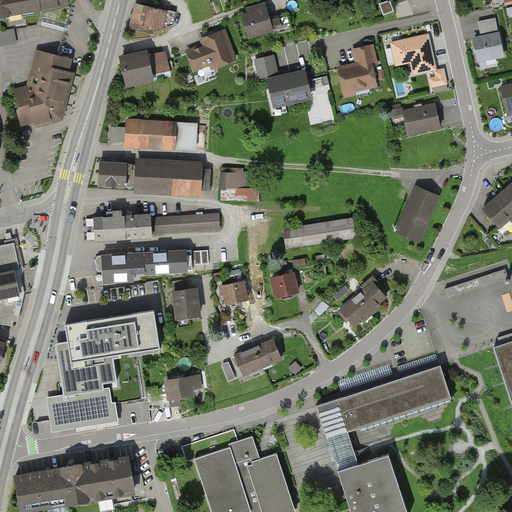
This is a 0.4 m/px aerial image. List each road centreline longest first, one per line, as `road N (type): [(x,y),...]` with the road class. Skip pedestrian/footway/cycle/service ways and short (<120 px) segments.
road 1 (residential): [(145,430),(277,398),(388,326),(436,260),(477,152)]
road 2 (secondary): [(63,215),(5,442)]
road 3 (secondary): [(121,0),(63,215)]
road 4 (track): [(220,160),(401,175)]
road 5 (residential): [(477,152),(442,0)]
road 6 (residential): [(5,442),(37,447),(145,430)]
